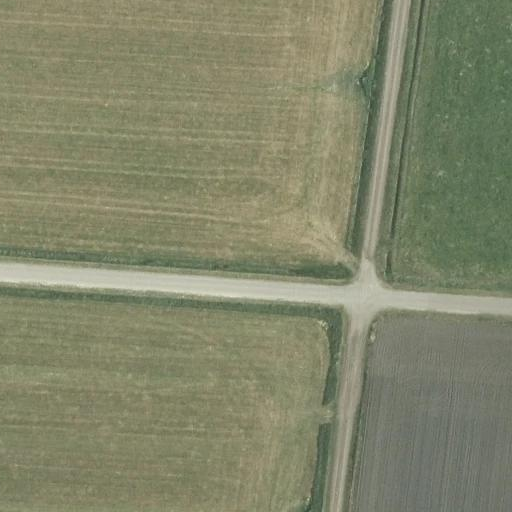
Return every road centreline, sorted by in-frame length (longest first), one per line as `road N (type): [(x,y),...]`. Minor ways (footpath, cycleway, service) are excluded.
road 1 (track): [(334,511),(401,0)]
road 2 (unclassified): [(511,309),(0,272)]
